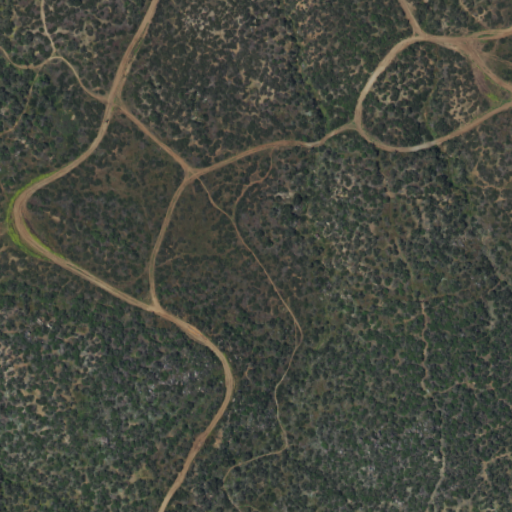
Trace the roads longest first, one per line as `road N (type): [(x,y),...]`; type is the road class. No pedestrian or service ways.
road 1 (track): [(158,511),(218,413),(227,369),(209,340),(7,237),(9,204),(90,146),(109,115),(152,0)]
road 2 (track): [(139,304),(182,180),(249,144),(328,137),(357,123),(429,149),(511,108)]
